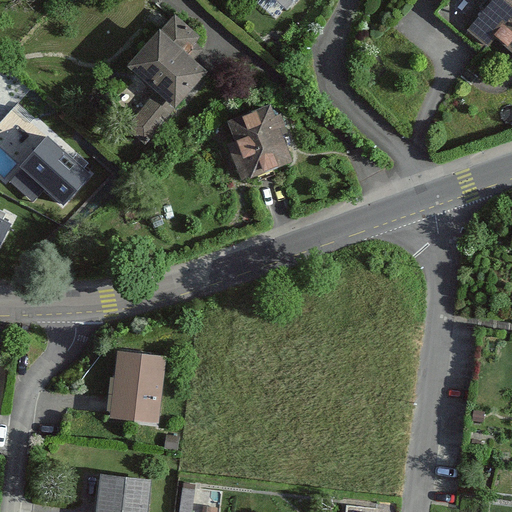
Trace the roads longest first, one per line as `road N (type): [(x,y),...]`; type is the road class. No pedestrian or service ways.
road 1 (unclassified): [(70,304),(152,293),(429,197)]
road 2 (residential): [(429,197),(440,237),(438,317),(410,511)]
road 3 (residential): [(429,197),(411,162),(334,84),(327,61),(349,0)]
road 4 (residential): [(70,304),(67,347),(32,382),(24,403),(11,511)]
